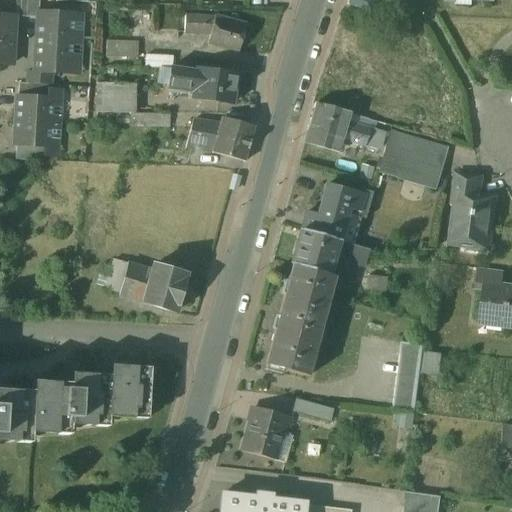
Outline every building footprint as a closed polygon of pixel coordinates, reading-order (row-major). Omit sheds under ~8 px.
[(27,0),(15,0),(15,17),(27,18),(27,0)] [(39,0),(27,0),(27,18),(38,19),(39,13),(39,0)] [(376,0),(347,0),(347,3),(374,10),(376,0)] [(75,15),(39,13),(38,19),(37,37),(73,39),(74,33),(75,15)] [(216,16),(186,15),(186,33),(211,34),(216,16)] [(14,18),(0,16),(0,40),(13,42),(14,18)] [(247,24),(216,16),(211,34),(209,43),(240,51),(247,24)] [(73,39),(37,37),(36,61),(60,62),(60,63),(72,63),(73,46),(73,39)] [(13,42),(0,40),(0,64),(11,65),(13,42)] [(137,42),(105,41),(104,57),(136,58),(137,42)] [(173,57),(147,53),(145,65),(170,68),(171,67),(172,68),(173,57)] [(354,58),(335,63),(327,61),(315,105),(349,115),(350,115),(352,107),(388,118),(393,99),(358,89),(363,72),(357,70),(354,58)] [(60,62),(36,61),(35,72),(35,73),(51,74),(59,75),(60,63),(60,62)] [(235,76),(196,71),(172,68),(171,67),(170,68),(168,89),(193,92),(192,99),(231,105),(235,76)] [(398,70),(390,68),(386,85),(394,87),(398,70)] [(35,73),(35,72),(27,72),(26,84),(47,86),(50,86),(51,74),(35,73)] [(26,84),(18,84),(18,98),(46,99),(47,86),(26,84)] [(136,85),(98,85),(98,114),(136,114),(136,85)] [(416,98),(397,93),(395,103),(414,107),(416,98)] [(46,99),(18,98),(16,122),(60,124),(60,118),(52,117),(53,100),(46,99)] [(349,115),(315,105),(303,144),(338,154),(342,141),(365,148),(365,147),(377,151),(381,137),(368,134),(370,130),(347,123),(349,115)] [(171,115),(132,115),(132,128),(171,128),(171,115)] [(255,127),(222,118),(221,123),(195,120),(187,149),(214,154),(245,162),(255,127)] [(60,124),(16,122),(14,145),(43,147),(50,148),(52,131),(59,131),(60,124)] [(450,148),(390,131),(377,173),(437,190),(450,148)] [(43,147),(16,146),(15,161),(42,162),(43,147)] [(481,179),(459,176),(455,204),(458,204),(453,243),(455,243),(456,238),(480,241),(482,227),(491,228),(495,200),(479,198),(481,179)] [(367,197),(327,185),(318,216),(308,213),(303,232),(353,246),(367,197)] [(117,198),(89,193),(80,238),(108,244),(117,198)] [(353,246),(303,232),(297,251),(293,265),(293,266),(331,276),(337,252),(342,253),(346,263),(365,268),(370,251),(353,246)] [(130,263),(114,258),(105,287),(121,292),(130,263)] [(187,275),(155,265),(153,271),(130,263),(121,292),(120,293),(142,300),(142,301),(175,312),(187,275)] [(279,316),(321,327),(335,277),(331,276),(293,266),(293,265),(279,316)] [(511,287),(502,286),(504,272),(480,269),(478,284),(486,285),(481,319),(508,323),(508,327),(511,327),(511,287)] [(387,279),(369,277),(367,290),(385,292),(387,279)] [(321,327),(279,316),(266,365),(307,377),(321,327)] [(419,346),(401,343),(391,410),(408,413),(419,346)] [(440,355),(423,353),(420,374),(437,377),(440,355)] [(96,374),(94,415),(133,417),(133,407),(148,407),(150,367),(111,365),(111,375),(96,374)] [(94,415),(96,374),(71,373),(71,384),(33,382),(32,392),(30,432),(54,434),(55,423),(93,425),(94,415)] [(0,440),(15,441),(15,432),(30,432),(32,392),(0,390),(0,440)] [(330,417),(332,406),(292,399),(290,409),(330,417)] [(291,418),(253,407),(241,451),(273,460),(281,434),(286,435),(291,418)] [(511,426),(502,425),(502,448),(511,448),(511,426)] [(273,497),(273,493),(255,492),(253,495),(220,491),(217,511),(350,511),(306,505),(306,502),(273,497)] [(404,492),(401,511),(438,511),(440,497),(404,492)]
